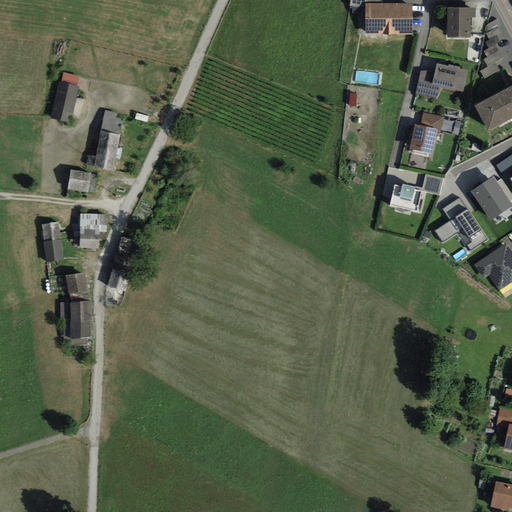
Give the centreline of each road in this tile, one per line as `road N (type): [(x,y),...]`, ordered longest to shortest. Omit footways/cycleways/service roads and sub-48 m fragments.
road 1 (unclassified): [(221,0),(104,259),(96,426)]
road 2 (track): [(0,198),(128,206)]
